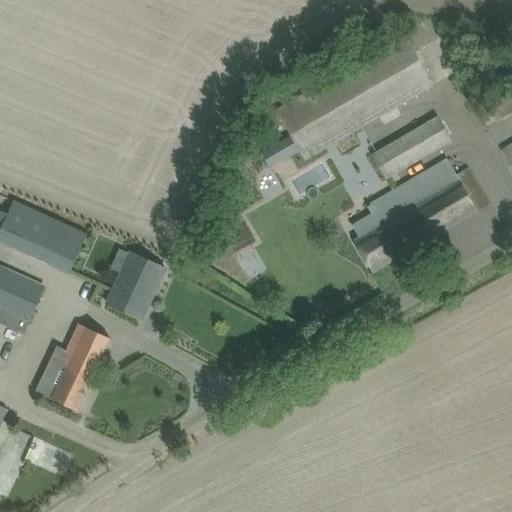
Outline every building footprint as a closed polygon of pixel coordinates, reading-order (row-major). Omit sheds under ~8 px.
[(278,109),(307,158),(433,84),(405,35),(278,109)] [(494,119),(511,108),(511,86),(484,103),(494,119)] [(374,154),(387,176),(450,139),(437,117),(374,154)] [(511,143),(502,150),(511,166),(511,143)] [(352,225),(360,237),(354,240),(357,246),(372,272),(489,203),(467,167),(456,173),(447,158),(367,205),(372,213),(352,225)] [(0,239),(69,271),(87,233),(14,200),(7,214),(0,210),(0,239)] [(268,220),(274,248),(300,242),(294,214),(268,220)] [(104,302),(143,321),(168,268),(130,249),(104,302)] [(4,268),(0,275),(0,321),(24,333),(45,287),(4,268)] [(50,365),(38,391),(52,398),(77,409),(92,377),(91,377),(110,337),(79,323),(58,368),(50,365)]
